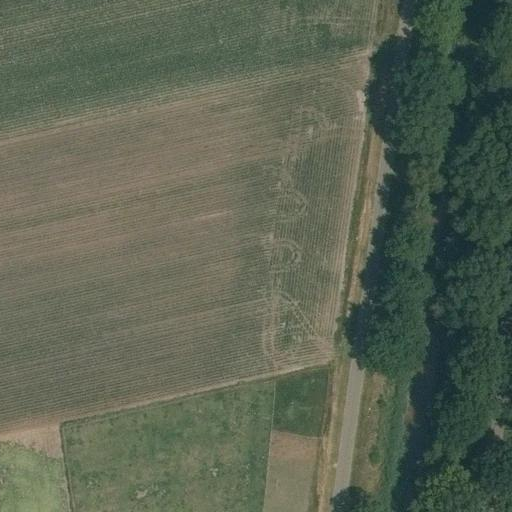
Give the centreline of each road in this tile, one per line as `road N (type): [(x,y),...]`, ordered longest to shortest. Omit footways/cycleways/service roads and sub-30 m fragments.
road 1 (unclassified): [(334,511),(409,0)]
road 2 (unclassified): [(483,511),(511,297)]
